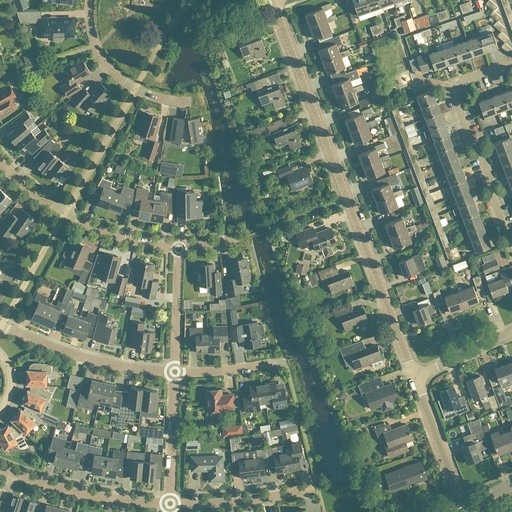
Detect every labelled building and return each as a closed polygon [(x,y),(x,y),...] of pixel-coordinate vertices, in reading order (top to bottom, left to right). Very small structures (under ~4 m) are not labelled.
[(365,0),(348,0),(344,1),(351,19),(357,17),(357,16),(369,12),(365,0)] [(378,0),(365,0),(369,12),(381,7),(378,0)] [(478,0),(474,2),(476,9),(483,7),(480,0),(478,0)] [(488,0),(484,5),(493,12),(496,8),(488,0)] [(506,0),(499,0),(503,9),(509,6),(506,0)] [(469,3),(464,4),(467,13),(472,11),(469,3)] [(325,19),(323,11),(331,8),(330,4),(320,7),(321,9),(304,15),(309,28),(326,21),(325,19)] [(467,13),(464,4),(458,6),(461,15),(467,13)] [(511,17),(511,15),(509,6),(503,9),(507,20),(511,17)] [(62,40),(63,38),(63,36),(72,36),(72,19),(41,20),(40,12),(16,12),(20,24),(39,24),(40,37),(53,37),(53,38),(54,40),(56,42),(58,42),(60,42),(62,40)] [(479,12),(471,15),(473,21),(481,18),(479,12)] [(492,12),(489,16),(497,22),(500,18),(492,12)] [(443,21),(440,13),(427,17),(426,16),(421,17),(425,27),(430,25),(430,26),(443,21)] [(326,21),(309,28),(313,40),(331,33),(327,23),(336,20),(334,15),(325,19),(326,21)] [(473,21),(471,15),(463,18),(465,24),(473,21)] [(403,16),(398,18),(401,27),(401,26),(402,29),(404,34),(404,33),(415,30),(420,29),(417,19),(411,21),(411,18),(405,20),(403,16)] [(421,17),(417,19),(420,29),(425,27),(421,17)] [(401,27),(398,18),(393,20),(396,28),(401,27)] [(446,24),(448,30),(456,27),(454,21),(446,24)] [(496,22),(492,26),(500,33),(504,29),(496,22)] [(448,30),(446,24),(437,27),(440,33),(448,30)] [(379,25),(374,27),(377,35),(382,33),(379,25)] [(234,33),(225,36),(227,40),(235,37),(243,56),(253,52),(256,59),(266,55),(258,35),(252,37),(249,27),(234,33)] [(377,35),(374,27),(369,28),(372,37),(377,35)] [(424,45),(422,38),(431,36),(429,30),(412,36),(414,41),(416,40),(418,46),(424,45)] [(492,33),(479,37),(484,53),(497,49),(492,33)] [(500,33),(496,37),(504,44),(508,40),(500,33)] [(341,45),(338,37),(332,39),(334,44),(318,51),(322,63),(340,56),(339,54),(336,47),(341,45)] [(484,53),(479,37),(466,42),(471,57),(484,53)] [(466,42),(453,46),(459,62),(471,57),(466,42)] [(504,44),(500,48),(508,55),(511,51),(504,44)] [(453,46),(441,51),(446,66),(459,62),(453,46)] [(340,56),(322,63),(327,75),(344,68),(341,59),(349,55),(347,51),(339,54),(340,56)] [(416,59),(411,60),(415,72),(420,70),(421,73),(433,69),(433,70),(446,66),(441,51),(429,55),(428,54),(415,58),(416,59)] [(499,51),(493,54),(497,61),(503,57),(499,51)] [(29,55),(22,57),(25,66),(32,64),(29,55)] [(68,83),(60,88),(66,98),(80,89),(76,83),(90,74),(82,61),(76,65),(75,65),(62,73),(68,83)] [(360,76),(370,73),(367,65),(358,68),(360,76)] [(344,74),(346,80),(331,86),(336,98),(353,91),(352,89),(349,82),(358,78),(356,74),(355,70),(344,74)] [(267,77),(253,83),(245,86),(246,89),(249,88),(253,97),(257,95),(261,106),(271,102),(274,109),(284,105),(277,85),(271,87),(267,77)] [(23,80),(15,83),(18,89),(26,85),(23,80)] [(71,102),(79,110),(84,105),(93,114),(104,103),(103,102),(110,95),(105,90),(99,84),(89,95),(88,94),(85,97),(80,92),(71,102)] [(9,86),(0,91),(0,118),(15,110),(10,102),(16,99),(9,86)] [(361,86),(352,89),(353,91),(336,98),(340,110),(357,103),(359,108),(374,103),(371,97),(357,102),(354,93),(362,90),(361,86)] [(511,89),(503,93),(509,109),(511,107),(511,89)] [(420,108),(435,103),(431,91),(416,97),(420,108)] [(503,93),(490,98),(496,114),(509,109),(503,93)] [(496,114),(490,98),(478,103),(484,118),(496,114)] [(420,108),(424,119),(419,121),(419,122),(440,114),(435,103),(420,108)] [(394,119),(400,116),(396,107),(390,109),(394,119)] [(365,124),(363,117),(371,113),(370,109),(360,112),(361,114),(344,120),(349,133),(366,126),(365,124)] [(185,111),(184,120),(173,118),(169,142),(180,144),(179,146),(191,147),(191,144),(202,142),(198,118),(187,120),(186,111),(185,111)] [(14,145),(30,132),(26,127),(32,121),(25,112),(10,125),(14,129),(7,136),(14,145)] [(152,161),(154,157),(158,143),(152,142),(153,140),(156,131),(155,131),(159,118),(145,113),(137,134),(150,138),(149,141),(150,141),(144,159),(152,161)] [(444,125),(440,114),(419,122),(421,126),(426,124),(429,131),(444,125)] [(400,116),(394,119),(398,130),(404,127),(400,116)] [(265,126),(249,132),(251,138),(267,132),(268,136),(272,134),(277,147),(287,143),(290,151),(300,147),(292,126),(287,128),(283,118),(265,125),(265,126)] [(383,120),(389,137),(396,135),(390,118),(383,120)] [(374,121),(365,124),(366,126),(349,133),(354,145),(371,138),(367,129),(376,125),(374,121)] [(444,125),(429,131),(433,142),(448,136),(444,125)] [(35,127),(30,132),(14,145),(22,154),(27,150),(31,154),(50,138),(43,129),(40,132),(35,127)] [(404,127),(398,130),(402,141),(408,139),(404,127)] [(504,133),(502,127),(493,130),(495,136),(504,133)] [(452,147),(448,136),(433,142),(437,153),(452,147)] [(511,149),(511,146),(509,138),(493,144),(498,155),(511,149)] [(408,139),(402,141),(406,152),(412,150),(408,139)] [(46,174),(58,159),(54,156),(54,154),(59,148),(50,141),(39,151),(45,156),(37,167),(46,174)] [(380,161),(379,159),(376,152),(385,148),(383,144),(373,148),(374,149),(358,155),(362,168),(380,161)] [(452,147),(437,153),(441,164),(457,158),(452,147)] [(511,149),(498,155),(502,166),(511,162),(511,149)] [(412,150),(406,152),(410,163),(416,161),(412,150)] [(278,155),(282,163),(289,159),(285,152),(278,155)] [(387,155),(379,159),(380,161),(362,168),(367,180),(384,173),(381,163),(389,160),(387,155)] [(61,162),(58,159),(46,174),(55,182),(62,173),(68,177),(75,164),(67,158),(64,162),(61,162)] [(461,169),(457,158),(441,164),(445,175),(461,169)] [(416,161),(410,163),(415,174),(421,172),(416,161)] [(511,175),(511,162),(502,166),(506,178),(511,175)] [(159,173),(158,174),(175,177),(177,167),(160,165),(159,173)] [(122,168),(114,166),(111,173),(119,176),(122,168)] [(306,167),(291,173),(288,167),(276,171),(279,178),(286,175),(292,190),(312,182),(306,167)] [(389,177),(399,173),(397,168),(387,172),(389,177)] [(461,169),(445,175),(450,186),(465,180),(461,169)] [(421,172),(415,174),(419,185),(425,183),(421,172)] [(108,209),(115,189),(110,187),(112,183),(101,179),(94,191),(101,194),(97,205),(108,209)] [(393,196),(392,194),(389,187),(398,183),(396,179),(387,183),(388,184),(371,191),(376,203),(393,196)] [(469,191),(465,180),(450,186),(454,197),(469,191)] [(425,183),(419,185),(423,196),(429,194),(426,187),(425,183)] [(121,192),(115,189),(108,209),(119,214),(122,207),(129,210),(134,191),(123,187),(121,192)] [(149,221),(153,201),(146,200),(147,191),(136,189),(132,213),(138,214),(138,219),(149,221)] [(177,189),(177,224),(186,224),(186,219),(202,219),(201,202),(195,202),(194,192),(185,193),(185,189),(177,189)] [(0,212),(11,201),(0,191),(0,212)] [(393,196),(376,203),(380,214),(398,208),(394,198),(402,195),(401,191),(392,194),(393,196)] [(473,203),(469,191),(454,197),(458,208),(473,203)] [(153,201),(149,221),(161,223),(163,209),(172,210),(173,194),(161,192),(159,202),(153,201)] [(429,194),(423,196),(427,207),(433,205),(429,194)] [(473,203),(458,208),(452,211),(454,216),(460,214),(462,220),(478,214),(473,203)] [(433,205),(427,207),(431,219),(437,216),(433,205)] [(8,217),(0,228),(0,233),(7,239),(13,231),(22,238),(28,229),(30,231),(36,223),(34,222),(35,220),(33,219),(33,218),(32,217),(31,217),(21,210),(13,221),(8,217)] [(406,231),(406,229),(403,221),(411,218),(410,214),(400,217),(401,219),(384,225),(389,237),(406,231)] [(482,225),(478,214),(462,220),(467,231),(482,225)] [(439,221),(437,216),(431,219),(436,230),(442,227),(439,221)] [(445,218),(439,221),(442,227),(448,225),(445,218)] [(486,236),(482,225),(467,231),(471,242),(486,236)] [(414,226),(406,229),(406,231),(389,237),(393,249),(411,243),(407,233),(416,230),(414,226)] [(446,238),(442,227),(436,230),(440,241),(446,238)] [(312,229),(295,235),(300,249),(312,244),(315,252),(322,250),(325,257),(331,254),(328,247),(335,244),(330,229),(315,235),(312,229)] [(291,231),(285,233),(287,237),(288,241),(294,239),(291,231)] [(490,247),(486,236),(471,242),(475,253),(490,247)] [(446,238),(440,241),(444,252),(450,250),(446,238)] [(66,260),(67,260),(65,264),(80,270),(89,248),(74,242),(70,253),(69,253),(68,253),(67,252),(66,253),(65,253),(64,254),(63,254),(63,255),(63,256),(63,257),(64,258),(64,259),(65,259),(66,260)] [(7,250),(4,255),(11,259),(14,255),(7,250)] [(450,250),(444,252),(448,262),(454,260),(450,250)] [(104,254),(97,278),(113,283),(120,258),(104,254)] [(419,255),(411,258),(398,262),(404,278),(417,273),(425,270),(419,255)] [(434,259),(438,271),(446,268),(442,256),(434,259)] [(246,260),(229,263),(232,280),(225,281),(228,296),(241,293),(239,284),(250,282),(246,260)] [(495,260),(481,266),(484,275),(499,269),(495,260)] [(137,263),(132,285),(144,288),(142,297),(154,299),(157,283),(151,281),(152,279),(151,279),(153,266),(137,263)] [(197,266),(198,273),(195,273),(194,275),(194,279),(196,280),(198,280),(198,286),(210,286),(210,295),(220,294),(219,280),(213,280),(212,265),(197,266)] [(308,267),(296,265),(294,273),(306,276),(308,267)] [(335,266),(317,272),(321,282),(326,280),(331,294),(353,286),(348,272),(338,275),(335,266)] [(0,275),(0,286),(4,281),(9,284),(15,274),(9,269),(5,274),(2,272),(0,275)] [(505,269),(499,271),(492,274),(495,281),(487,285),(492,298),(508,292),(505,286),(511,284),(505,269)] [(77,282),(83,285),(88,273),(82,271),(77,282)] [(117,277),(113,293),(121,295),(126,279),(117,277)] [(483,289),(478,277),(472,279),(476,292),(483,289)] [(70,291),(81,295),(85,287),(73,283),(70,291)] [(432,294),(431,291),(428,283),(423,285),(426,293),(428,293),(430,298),(433,297),(432,294)] [(472,287),(458,293),(464,309),(478,303),(472,287)] [(68,303),(72,292),(66,290),(62,301),(68,303)] [(438,292),(432,294),(433,297),(437,307),(443,305),(438,292)] [(41,324),(50,304),(45,302),(47,297),(37,293),(29,307),(35,310),(31,319),(41,324)] [(464,309),(458,293),(443,298),(449,314),(464,309)] [(94,300),(86,297),(84,303),(92,306),(94,300)] [(228,299),(230,309),(239,308),(238,298),(228,299)] [(432,313),(427,300),(417,304),(419,309),(412,311),(418,326),(430,321),(427,314),(432,313)] [(41,324),(52,328),(56,319),(61,321),(68,303),(62,301),(61,304),(57,302),(55,307),(50,304),(41,324)] [(218,311),(225,310),(225,301),(217,302),(218,311)] [(68,303),(61,321),(65,322),(62,332),(73,336),(79,317),(73,315),(75,309),(72,308),(74,305),(68,303)] [(349,303),(331,310),(335,320),(340,318),(345,332),(367,323),(362,309),(352,313),(349,303)] [(258,305),(261,318),(267,316),(265,304),(258,305)] [(146,318),(147,312),(134,309),(132,315),(146,318)] [(229,328),(238,326),(235,310),(226,311),(229,328)] [(85,319),(79,317),(73,336),(84,339),(88,326),(93,328),(96,316),(87,313),(85,319)] [(115,330),(108,328),(111,318),(99,315),(94,335),(100,336),(99,341),(102,342),(101,344),(110,346),(111,344),(112,344),(113,338),(114,338),(116,331),(115,330)] [(131,323),(130,336),(137,337),(135,350),(149,352),(150,342),(152,342),(154,334),(142,332),(143,324),(131,323)] [(257,326),(256,323),(240,326),(238,326),(229,328),(230,342),(243,340),(244,349),(260,346),(258,334),(264,333),(262,325),(257,326)] [(207,334),(207,353),(219,353),(218,341),(227,340),(226,327),(213,327),(213,334),(207,334)] [(207,353),(207,334),(202,334),(202,328),(189,328),(189,339),(195,339),(196,354),(207,353)] [(361,341),(348,346),(339,350),(343,359),(350,356),(356,370),(371,364),(372,367),(374,368),(381,366),(382,364),(380,360),(381,360),(376,346),(364,351),(361,341)] [(26,371),(26,385),(30,386),(44,386),(46,387),(46,373),(49,373),(50,365),(34,364),(32,365),(29,367),(29,369),(28,371),(26,371)] [(511,385),(511,379),(507,365),(494,370),(499,384),(505,381),(507,387),(511,385)] [(69,375),(66,388),(78,392),(82,379),(69,375)] [(383,388),(379,377),(357,386),(361,397),(364,395),(370,410),(380,406),(382,412),(391,408),(389,403),(396,400),(390,385),(383,388)] [(479,377),(466,381),(472,400),(478,398),(481,404),(488,401),(491,409),(497,407),(493,396),(486,398),(479,377)] [(98,403),(103,383),(91,381),(89,391),(80,389),(76,407),(91,410),(93,402),(98,403)] [(103,383),(98,403),(104,404),(102,412),(118,416),(118,417),(121,398),(112,396),(114,386),(103,383)] [(261,385),(265,404),(272,402),(274,410),(287,407),(284,393),(276,394),(274,383),(261,385)] [(265,404),(261,385),(249,387),(251,398),(242,400),(245,413),(259,411),(258,405),(265,404)] [(27,391),(21,404),(37,411),(42,414),(51,394),(43,390),(44,386),(30,386),(29,392),(27,391)] [(505,399),(501,387),(492,390),(497,402),(505,399)] [(442,400),(437,402),(441,412),(453,408),(456,415),(468,410),(464,398),(458,401),(453,388),(439,393),(442,400)] [(121,398),(118,417),(133,418),(134,408),(141,409),(143,390),(130,389),(129,399),(121,398)] [(143,390),(141,409),(140,417),(156,418),(157,407),(154,406),(156,392),(143,390)] [(205,391),(207,412),(222,411),(222,410),(233,409),(232,395),(221,396),(221,390),(205,391)] [(343,391),(336,393),(339,400),(346,398),(343,391)] [(505,399),(497,402),(499,410),(507,407),(505,399)] [(20,410),(10,421),(13,424),(23,433),(25,434),(34,424),(37,426),(42,421),(44,415),(42,414),(37,411),(36,415),(35,414),(30,420),(20,410)] [(471,413),(465,415),(468,422),(474,420),(471,413)] [(473,429),(475,433),(462,438),(466,447),(460,449),(466,465),(481,459),(477,448),(478,448),(476,443),(484,440),(479,427),(481,426),(478,419),(471,422),(473,429)] [(293,420),(285,421),(286,428),(294,426),(293,420)] [(62,430),(64,424),(57,421),(55,428),(62,430)] [(0,442),(4,450),(16,444),(17,446),(18,447),(18,448),(19,448),(20,449),(21,449),(22,449),(23,449),(24,449),(25,449),(27,448),(21,436),(23,433),(13,424),(9,428),(8,426),(0,429),(0,442)] [(408,451),(405,443),(412,440),(407,426),(391,432),(388,425),(374,430),(377,438),(384,436),(387,446),(384,447),(389,458),(408,451)] [(242,436),(241,426),(222,428),(223,437),(242,436)] [(279,429),(281,440),(289,439),(288,435),(297,433),(296,426),(279,429)] [(511,450),(505,433),(498,435),(497,432),(490,435),(487,426),(481,428),(488,447),(494,445),(497,455),(511,450)] [(145,437),(146,437),(153,438),(154,430),(139,428),(138,437),(139,437),(145,437)] [(64,466),(69,449),(63,448),(65,440),(53,436),(49,449),(56,451),(53,463),(64,466)] [(239,437),(229,438),(230,451),(235,451),(234,443),(240,443),(239,437)] [(74,451),(69,449),(64,466),(76,469),(79,457),(86,459),(90,441),(89,441),(89,446),(77,443),(74,451)] [(90,441),(86,459),(85,462),(92,463),(91,473),(102,475),(106,458),(100,457),(101,448),(91,447),(92,441),(90,441)] [(185,451),(197,450),(197,441),(185,442),(185,451)] [(283,446),(288,471),(300,469),(297,456),(303,455),(300,442),(289,445),(290,449),(284,450),(283,446)] [(283,446),(266,450),(268,463),(274,462),(277,474),(288,471),(283,446)] [(106,458),(102,475),(104,475),(103,478),(113,480),(113,477),(114,477),(116,467),(122,469),(125,452),(113,450),(111,459),(106,458)] [(268,463),(266,450),(249,452),(250,460),(252,478),(264,476),(263,464),(268,463)] [(141,480),(143,462),(137,462),(138,453),(126,452),(124,468),(131,469),(130,479),(141,480)] [(252,478),(250,460),(244,461),(243,453),(230,454),(232,468),(239,467),(240,479),(252,478)] [(149,463),(143,462),(141,480),(154,481),(155,469),(161,469),(162,455),(150,454),(149,463)] [(191,458),(192,471),(208,471),(209,482),(222,481),(221,457),(191,458)] [(420,463),(384,476),(390,492),(426,479),(420,463)] [(366,474),(369,483),(375,481),(372,472),(366,474)] [(9,504),(3,502),(0,510),(0,511),(18,511),(23,498),(12,495),(9,504)] [(31,511),(35,502),(23,498),(18,511),(31,511)]
